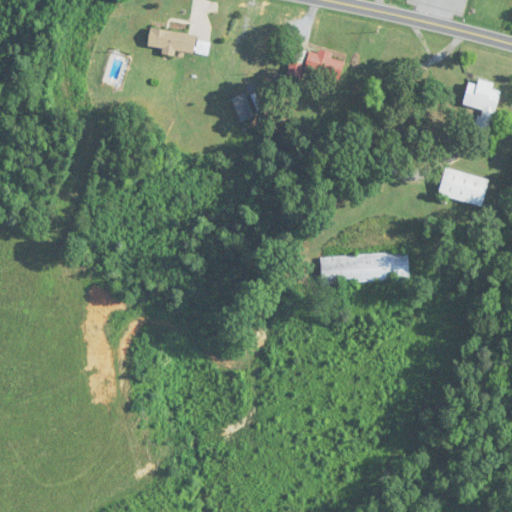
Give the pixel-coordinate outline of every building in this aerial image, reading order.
[(193,55),(196,35),(150,29),(147,49),(193,55)] [(287,74),(298,77),(306,54),(295,50),(287,74)] [(338,80),(344,60),(311,50),(305,70),(338,80)] [(468,83),(462,105),(483,111),(480,120),(492,123),(501,92),(492,90),(494,84),(479,80),(477,86),(468,83)] [(482,207),(489,180),(445,168),(438,196),(482,207)] [(320,257),(322,285),(409,281),(408,253),(320,257)]
